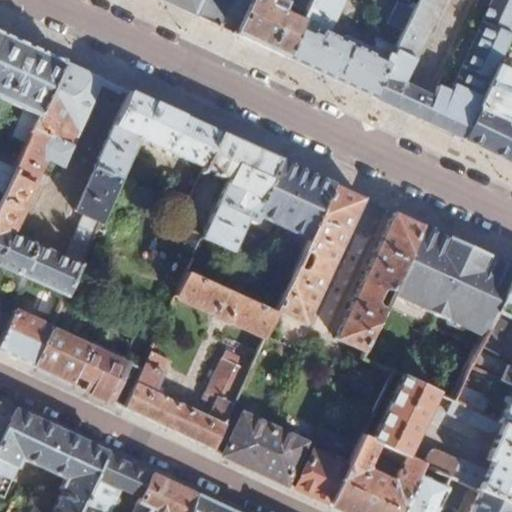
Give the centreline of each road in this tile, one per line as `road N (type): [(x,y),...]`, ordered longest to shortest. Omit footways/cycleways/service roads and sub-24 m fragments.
road 1 (tertiary): [(51,0),(511,211)]
road 2 (residential): [(284,511),(0,383)]
